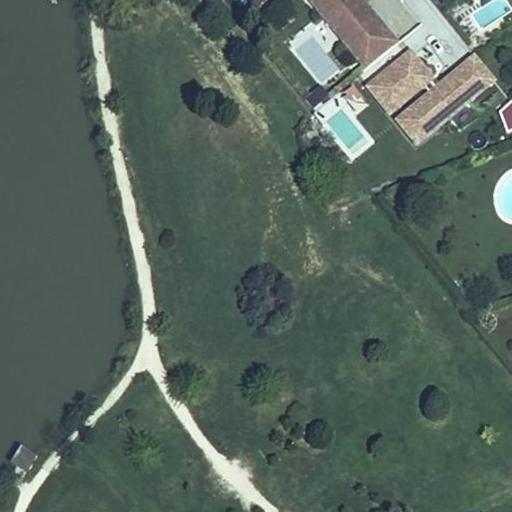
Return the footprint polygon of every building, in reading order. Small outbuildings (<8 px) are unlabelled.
[(366,71),(393,49),(380,33),(376,36),(367,26),(377,18),(363,0),(309,0),(324,18),(331,12),(350,35),(343,41),(366,71)] [(331,12),(324,18),(343,41),(350,35),(331,12)] [(426,137),(494,81),(475,58),(436,89),(410,58),(409,59),(407,56),(369,87),(390,113),(422,87),(429,95),(407,113),(426,137)] [(312,94),(320,104),(328,97),(320,87),(312,94)] [(426,137),(407,113),(397,122),(415,145),(426,137)] [(35,456),(20,448),(11,464),(18,468),(26,472),(35,456)]
